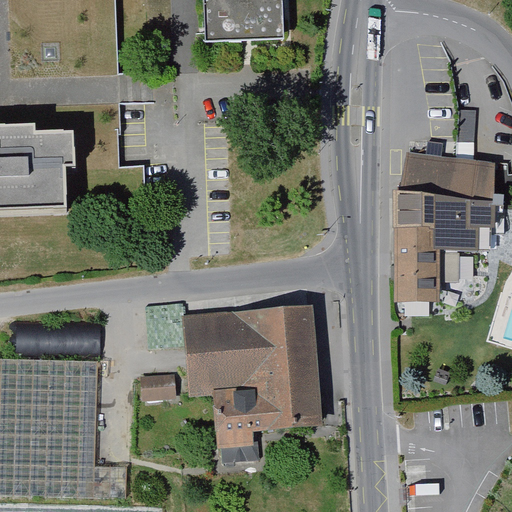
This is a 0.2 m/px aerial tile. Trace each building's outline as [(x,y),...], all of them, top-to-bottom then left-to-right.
[(274,0),(194,0),(196,44),(247,43),(276,43),(274,0)] [(74,170),(73,135),(35,137),(34,128),(0,129),(0,213),(66,211),(64,171),(74,170)] [(488,260),(494,163),(405,158),(403,200),(391,199),(386,305),(432,307),(435,264),(457,266),(457,258),(488,260)] [(304,310),(176,320),(182,404),(206,402),(209,453),(248,450),(246,434),(313,429),(304,310)] [(18,324),(17,354),(99,357),(100,326),(18,324)] [(96,467),(98,362),(0,361),(0,495),(128,498),(128,468),(96,467)] [(177,399),(175,373),(141,375),(142,401),(177,399)]
